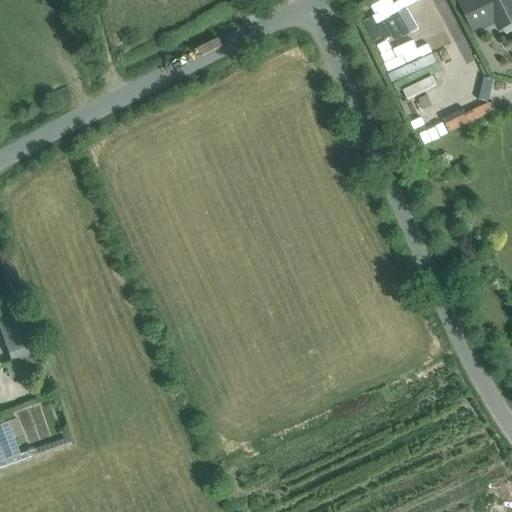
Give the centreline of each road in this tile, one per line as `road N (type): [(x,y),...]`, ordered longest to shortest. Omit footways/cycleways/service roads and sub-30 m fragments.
road 1 (unclassified): [(511,437),(424,273),(310,7)]
road 2 (unclassified): [(0,164),(310,7)]
